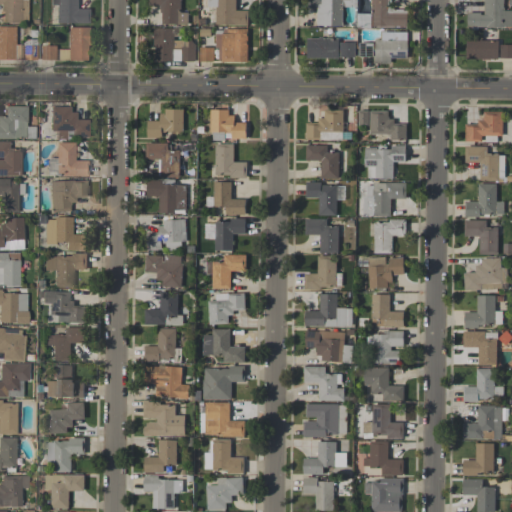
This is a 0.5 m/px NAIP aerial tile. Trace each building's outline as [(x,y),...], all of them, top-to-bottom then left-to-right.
[(0,0),(0,4),(1,4),(1,23),(26,23),(26,0),(0,0)] [(76,0),(50,0),(50,5),(56,5),(56,23),(88,24),(88,9),(76,9),(76,0)] [(188,25),(188,12),(180,12),(180,0),(149,0),(149,6),(161,6),(161,24),(188,25)] [(235,0),(207,0),(207,7),(215,7),(215,24),(248,25),(249,10),(235,10),(235,0)] [(341,0),(309,0),(309,8),(317,7),(317,26),(342,26),(341,0)] [(407,27),(407,9),(387,9),(387,0),(371,0),(371,14),(358,14),(358,26),(407,27)] [(511,16),(511,10),(504,10),(503,0),(483,0),(484,12),(467,13),(467,28),(511,26),(511,16)] [(14,26),(0,26),(0,59),(14,60),(14,26)] [(174,40),(174,28),(154,28),(155,62),(195,61),(195,40),(174,40)] [(247,62),(247,29),(215,29),(215,48),(219,48),(219,62),(247,62)] [(408,58),(407,32),(382,32),(382,39),(374,40),(375,64),(392,63),(392,59),(408,58)] [(307,58),(355,58),(355,42),(341,42),(341,38),(307,38),(307,58)] [(498,59),(498,40),(466,39),(466,59),(498,59)] [(36,60),(36,40),(22,40),(23,60),(36,60)] [(500,58),(511,57),(511,44),(500,44),(500,58)] [(40,59),(54,60),(55,45),(40,45),(40,59)] [(200,61),(213,62),(214,47),(200,47),(200,61)] [(26,106),(4,106),(4,116),(0,116),(0,138),(34,138),(34,126),(26,126),(26,106)] [(88,137),(87,119),(73,120),(73,106),(50,107),(50,131),(56,131),(56,138),(88,137)] [(344,110),(324,109),(324,121),(306,121),(305,139),(343,140),(344,110)] [(183,132),(183,110),(159,110),(159,120),(147,120),(147,137),(163,138),(163,131),(183,132)] [(246,140),(246,122),(231,122),(231,110),(211,110),(210,139),(246,140)] [(391,111),(359,110),(359,124),(370,125),(370,134),(390,134),(390,140),(406,140),(407,125),(391,124),(391,111)] [(483,142),(500,143),(501,112),(483,111),(483,119),(477,119),(477,125),(466,124),(465,141),(483,142)] [(0,175),(20,175),(20,149),(9,149),(8,141),(0,141),(0,175)] [(87,176),(87,160),(74,160),(74,143),(56,143),(56,158),(48,158),(48,175),(87,176)] [(179,150),(168,150),(168,143),(146,143),(145,159),(160,159),(160,177),(179,177),(179,150)] [(215,177),(247,177),(247,162),(233,162),(233,143),(215,143),(215,177)] [(339,152),(327,152),(327,145),(305,145),(306,160),(320,160),(321,179),(339,178),(339,152)] [(366,148),(365,178),(393,178),(393,161),(405,161),(406,145),(391,145),(391,148),(366,148)] [(465,162),(479,163),(479,180),(504,180),(505,154),(487,154),(487,146),(465,146),(465,162)] [(0,211),(17,212),(17,194),(23,194),(23,181),(0,180),(0,211)] [(86,180),(49,181),(50,212),(72,211),(72,197),(86,197),(86,180)] [(245,199),(231,199),(232,182),(213,181),(213,207),(225,207),(225,214),(245,215),(245,199)] [(146,196),(159,196),(158,213),(185,213),(186,183),(147,182),(146,196)] [(406,183),(364,182),(364,216),(390,216),(391,198),(406,199),(406,183)] [(336,216),(337,184),(305,183),(305,198),(319,198),(319,215),(336,216)] [(504,216),(503,202),(496,202),(496,183),(477,184),(478,201),(464,201),(465,216),(504,216)] [(0,248),(22,249),(23,218),(0,217),(0,222),(0,248)] [(72,218),(44,218),(44,243),(66,243),(66,250),(86,250),(86,234),(72,234),(72,218)] [(339,226),(327,225),(327,219),(305,218),(305,234),(320,235),(319,252),(338,253),(339,226)] [(181,249),(181,242),(186,242),(186,219),(160,220),(160,232),(146,233),(147,251),(181,249)] [(214,251),(232,251),(233,234),(246,234),(246,220),(215,220),(214,251)] [(405,221),(374,220),(373,253),(392,253),(392,236),(405,237),(405,221)] [(486,220),(464,220),(464,236),(479,236),(479,253),(497,253),(498,227),(486,227),(486,220)] [(204,223),(205,238),(214,238),(214,222),(204,223)] [(0,285),(18,285),(19,253),(0,252),(0,285)] [(54,287),(73,287),(73,270),(87,269),(87,254),(43,255),(44,270),(54,270),(54,287)] [(230,289),(231,271),(246,271),(246,255),(224,254),(224,262),(212,262),(211,288),(230,289)] [(181,285),(182,256),(145,255),(145,272),(156,273),(156,285),(181,285)] [(305,289),(342,288),(342,273),(336,273),(336,256),(317,256),(317,273),(304,273),(305,289)] [(369,288),(392,287),(392,275),(403,274),(403,257),(387,258),(387,257),(368,258),(369,288)] [(464,273),(464,290),(501,289),(501,282),(507,282),(506,268),(501,268),(501,260),(475,260),(476,272),(464,273)] [(0,322),(26,323),(27,292),(0,291),(0,322)] [(69,292),(37,291),(37,303),(49,304),(48,322),(85,323),(85,307),(74,307),(74,301),(68,301),(69,292)] [(177,291),(160,292),(160,309),(145,309),(145,325),(182,324),(182,315),(178,315),(177,291)] [(208,300),(208,324),(228,324),(228,312),(245,311),(244,293),(215,293),(215,300),(208,300)] [(351,327),(352,308),(337,308),(337,294),(319,294),(319,311),(305,311),(305,326),(351,327)] [(390,294),(372,294),(370,326),(403,327),(404,311),(389,311),(390,294)] [(464,326),(502,326),(502,311),(495,311),(495,296),(477,295),(476,312),(464,312),(464,326)] [(84,328),(64,327),(63,335),(45,334),(45,345),(52,345),(51,360),(70,361),(70,343),(84,343),(84,328)] [(22,361),(24,329),(0,328),(0,352),(1,353),(1,360),(22,361)] [(175,348),(176,328),(157,328),(157,346),(144,346),(144,361),(181,361),(181,348),(175,348)] [(202,355),(222,355),(222,362),(245,362),(245,347),(230,346),(230,329),(211,329),(211,335),(203,334),(202,355)] [(344,331),(305,330),(305,347),(318,348),(318,361),(351,362),(351,346),(344,345),(344,331)] [(403,331),(382,330),(382,334),(371,334),(370,363),(400,363),(400,348),(403,348),(403,331)] [(463,347),(478,347),(477,365),(496,365),(497,332),(463,331),(463,347)] [(0,397),(21,397),(22,381),(28,381),(28,363),(0,363),(0,397)] [(46,381),(46,397),(84,397),(84,383),(72,383),(71,365),(54,365),(54,381),(46,381)] [(156,397),(188,397),(188,384),(181,385),(181,366),(144,366),(145,383),(156,383),(156,397)] [(343,401),(344,387),(341,387),(341,374),(325,374),(325,366),(304,366),(303,383),(318,383),(318,400),(343,401)] [(245,368),(203,367),(202,399),(231,400),(231,382),(244,383),(245,368)] [(403,385),(388,385),(389,368),(364,368),(364,385),(370,385),(370,400),(403,400),(403,385)] [(493,386),(493,369),(476,368),(476,386),(463,386),(463,399),(502,400),(503,387),(493,386)] [(0,433),(15,434),(16,402),(0,401),(0,433)] [(84,419),(84,402),(67,403),(67,409),(47,409),(48,432),(73,431),(73,419),(84,419)] [(144,435),(184,436),(184,415),(175,415),(175,403),(143,402),(143,420),(144,420),(144,435)] [(244,421),(229,420),(230,402),(205,402),(204,435),(244,436),(244,421)] [(303,436),(346,436),(346,404),(306,404),(306,417),(315,417),(315,421),(303,421),(303,436)] [(403,438),(403,422),(390,422),(390,404),(372,404),(372,422),(363,422),(363,437),(403,438)] [(501,439),(501,421),(507,421),(508,406),(477,406),(477,423),(462,423),(462,439),(501,439)] [(15,438),(0,437),(0,468),(14,469),(15,438)] [(71,472),(71,454),(84,454),(84,440),(47,439),(46,463),(52,463),(52,471),(71,472)] [(230,439),(212,440),(212,453),(204,453),(204,471),(244,471),(244,457),(231,457),(230,439)] [(176,465),(176,440),(158,440),(158,457),(144,457),(144,472),(164,472),(164,465),(176,465)] [(403,459),(388,459),(388,441),(369,441),(369,457),(363,457),(363,472),(381,472),(381,475),(403,475),(403,459)] [(346,467),(346,452),(336,453),(336,442),(317,442),(317,458),(303,458),(303,474),(323,474),(323,467),(346,467)] [(463,474),(493,475),(493,443),(475,443),(475,460),(463,460),(463,474)] [(68,508),(68,491),(83,491),(84,475),(44,474),(43,490),(51,490),(51,508),(68,508)] [(152,509),(174,509),(174,492),(182,492),(182,480),(159,479),(159,475),(144,475),(143,491),(152,491),(152,509)] [(0,506),(21,506),(20,488),(27,488),(27,476),(1,476),(1,484),(0,484),(0,506)] [(243,495),(242,477),(216,478),(217,485),(206,485),(206,510),(225,509),(225,502),(231,502),(231,495),(243,495)] [(334,481),(318,481),(318,478),(303,477),(302,494),(315,494),(315,510),(333,510),(334,481)] [(371,493),(371,511),(388,511),(401,511),(403,480),(364,479),(364,493),(371,493)] [(494,511),(495,487),(482,487),(482,479),(462,479),(462,495),(477,495),(476,511),(494,511)]
